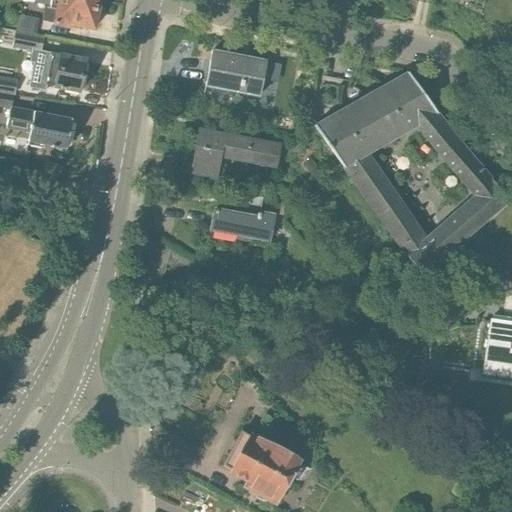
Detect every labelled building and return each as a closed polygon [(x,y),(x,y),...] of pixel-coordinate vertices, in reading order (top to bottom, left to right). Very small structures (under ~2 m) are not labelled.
[(49,0),(49,6),(44,5),(40,21),(71,27),(71,24),(93,29),(96,14),(101,13),(103,6),(98,3),(98,0),(49,0)] [(36,33),(38,19),(19,15),(16,30),(36,33)] [(40,52),(43,36),(16,31),(15,38),(8,36),(6,44),(13,45),(13,46),(40,52)] [(258,96),(265,61),(212,51),(205,86),(258,96)] [(79,91),(85,60),(47,52),(45,64),(34,62),(29,86),(44,90),(45,84),(79,91)] [(304,71),(315,73),(316,64),(305,62),(304,71)] [(459,143),(407,72),(314,126),(421,277),(509,200),(459,143)] [(0,93),(13,95),(15,80),(0,77),(0,93)] [(66,149),(71,120),(11,107),(12,101),(0,98),(0,107),(10,109),(6,129),(30,133),(28,145),(44,148),(44,145),(66,149)] [(277,164),(280,146),(199,131),(191,171),(216,176),(219,162),(221,162),(223,154),(277,164)] [(310,157),(302,163),(310,173),(318,166),(310,157)] [(45,175),(59,178),(62,168),(48,165),(45,175)] [(248,218),(214,210),(210,229),(250,238),(249,241),(267,245),(273,221),(249,215),(248,218)] [(511,323),(490,320),(484,360),(511,364),(511,323)] [(412,423),(405,437),(421,445),(428,432),(412,423)] [(252,438),(234,471),(253,482),(249,488),(276,503),(298,464),(262,443),(263,440),(257,437),(255,439),(252,438)]
